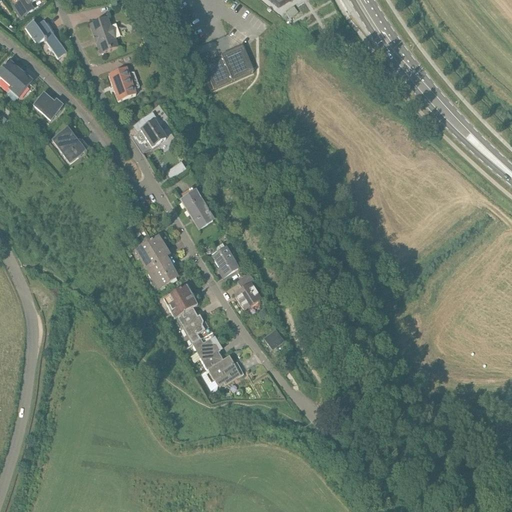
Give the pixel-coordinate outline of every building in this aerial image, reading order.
[(15,7),(13,8),(20,19),(33,11),(29,5),(36,0),(16,0),(19,4),(15,7)] [(267,0),(278,9),(291,0),(267,0)] [(293,6),(286,11),(291,18),(298,13),(293,6)] [(107,20),(89,27),(93,37),(96,45),(100,55),(118,48),(116,43),(121,32),(120,29),(109,25),(107,20)] [(44,41),(57,60),(65,54),(51,35),(53,34),(44,21),(39,25),(40,27),(37,29),(33,24),(33,23),(25,29),(36,46),(44,41)] [(221,57),(203,65),(203,66),(213,91),(252,75),(243,51),(223,60),(221,57)] [(4,70),(0,73),(0,79),(10,88),(8,91),(8,92),(9,92),(16,98),(17,99),(23,104),(34,90),(32,88),(29,86),(30,85),(28,83),(19,75),(8,65),(5,68),(5,67),(3,69),(4,70)] [(134,75),(128,76),(126,71),(108,77),(118,103),(136,96),(134,92),(139,89),(134,75)] [(33,106),(50,121),(62,108),(55,102),(53,105),(42,96),(33,106)] [(147,127),(141,131),(141,132),(152,149),(160,143),(165,141),(154,123),(157,121),(151,113),(142,120),(143,121),(147,127)] [(81,141),(77,144),(67,130),(51,141),(69,164),(88,150),(81,141)] [(181,165),(166,174),(171,182),(186,173),(186,172),(182,166),(181,165)] [(212,223),(199,201),(195,195),(182,203),(198,231),(212,223)] [(147,270),(166,258),(160,248),(162,247),(157,238),(136,251),(147,270)] [(218,254),(212,258),(218,269),(224,278),(238,270),(226,250),(225,251),(222,246),(215,250),(218,254)] [(147,270),(159,290),(176,280),(172,273),(174,272),(166,258),(147,270)] [(244,311),(259,301),(250,287),(249,287),(248,285),(252,282),(248,276),(236,284),(240,290),(242,289),(244,291),(235,297),(244,311)] [(177,319),(192,310),(197,308),(186,288),(163,300),(171,314),(165,317),(169,324),(177,319)] [(192,310),(177,319),(183,330),(187,336),(187,337),(184,338),(186,342),(189,341),(192,345),(200,341),(197,336),(205,332),(202,327),(203,324),(199,318),(199,317),(196,311),(194,312),(192,310)] [(258,314),(261,319),(267,316),(263,311),(258,314)] [(275,349),(282,344),(274,333),(264,341),(269,347),(272,345),(275,349)] [(200,341),(192,345),(197,354),(200,360),(200,361),(207,372),(209,370),(217,365),(222,363),(224,361),(219,353),(216,347),(212,346),(210,341),(203,345),(200,341)] [(237,377),(238,379),(243,376),(236,364),(233,366),(229,359),(222,363),(217,365),(209,370),(218,387),(237,377)]
